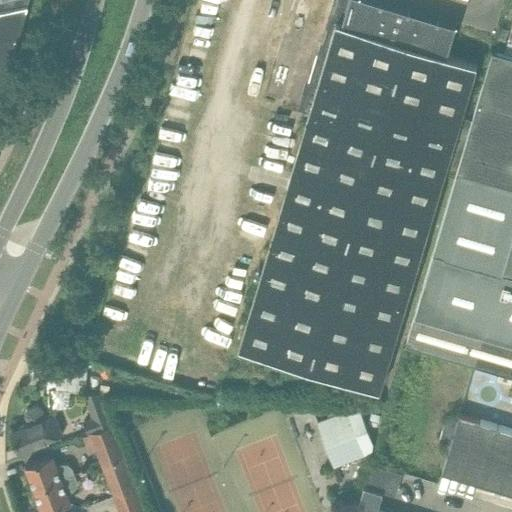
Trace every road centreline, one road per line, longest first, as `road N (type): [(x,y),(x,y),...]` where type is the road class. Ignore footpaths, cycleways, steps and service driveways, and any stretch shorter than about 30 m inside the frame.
road 1 (tertiary): [(11,295),(84,157),(146,0)]
road 2 (tertiary): [(98,0),(0,236)]
